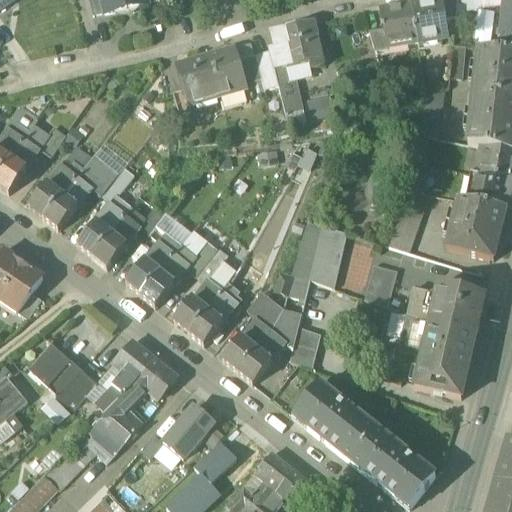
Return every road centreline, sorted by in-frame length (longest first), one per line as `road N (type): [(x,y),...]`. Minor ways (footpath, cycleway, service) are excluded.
road 1 (residential): [(370,511),(0,226)]
road 2 (residential): [(0,95),(373,0)]
road 3 (secondary): [(457,511),(511,303)]
